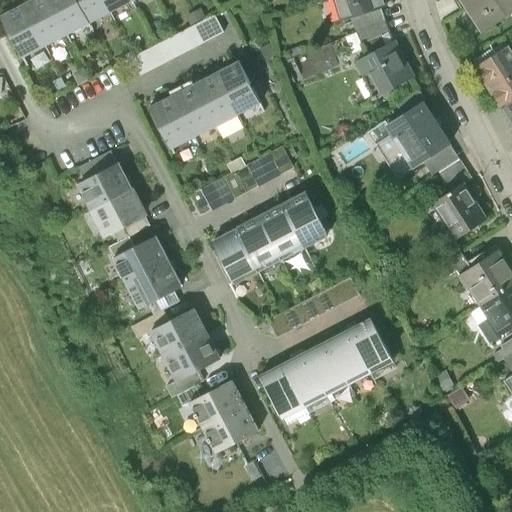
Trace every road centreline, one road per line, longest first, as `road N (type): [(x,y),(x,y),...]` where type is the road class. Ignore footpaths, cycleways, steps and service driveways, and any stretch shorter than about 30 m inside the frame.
road 1 (residential): [(415,0),(511,196)]
road 2 (residential): [(0,49),(32,112),(50,124),(69,126),(122,99)]
road 3 (residential): [(122,99),(190,231)]
road 4 (residential): [(255,359),(242,376),(303,485)]
road 5 (residential): [(190,231),(255,359)]
road 6 (residential): [(255,359),(378,295)]
road 7 (residential): [(122,99),(243,36)]
road 8 (residential): [(190,231),(309,170)]
